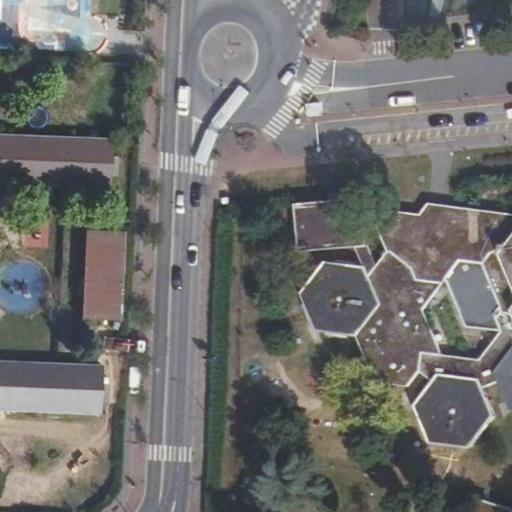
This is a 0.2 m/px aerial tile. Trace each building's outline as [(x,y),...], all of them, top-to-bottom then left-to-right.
[(0,176),(108,181),(108,171),(116,172),(117,150),(110,150),(110,135),(0,130),(0,176)] [(356,245),(366,244),(363,197),(296,202),(300,250),(356,245)] [(406,211),(389,209),(377,224),(388,252),(373,270),(370,275),(368,271),(365,270),(362,270),(327,265),(303,297),(318,334),(359,340),(380,389),(404,392),(421,373),(432,381),(415,405),(431,443),(470,449),(495,417),(483,389),(497,383),(509,411),(511,411),(511,214),(507,221),(494,210),(487,219),(474,209),(468,216),(455,206),(447,215),(425,212),(424,223),(412,222),(406,211)] [(123,224),(85,223),(83,314),(120,315),(123,224)] [(371,256),(366,244),(356,245),(362,270),(365,270),(368,271),(370,274),(373,270),(373,268),(371,256)] [(0,403),(100,407),(100,398),(107,398),(108,378),(100,378),(101,361),(0,356),(0,403)] [(466,511),(511,511),(511,504),(467,503),(466,511)]
